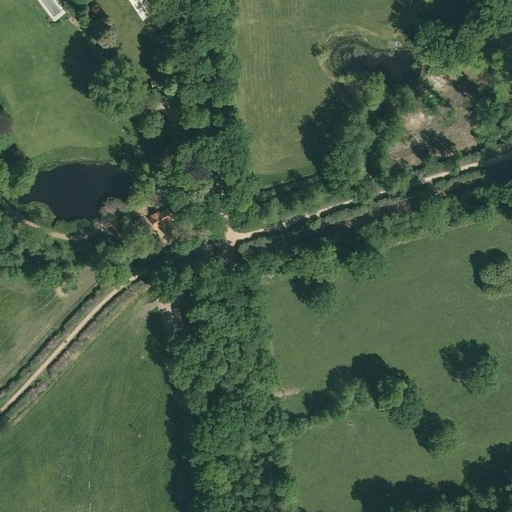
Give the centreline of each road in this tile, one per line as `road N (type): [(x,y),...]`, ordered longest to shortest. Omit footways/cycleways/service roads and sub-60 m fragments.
road 1 (track): [(228,241),(511,154)]
road 2 (track): [(0,409),(124,282),(169,257),(228,241)]
road 3 (track): [(276,511),(228,241)]
road 4 (track): [(228,241),(205,99),(173,0)]
